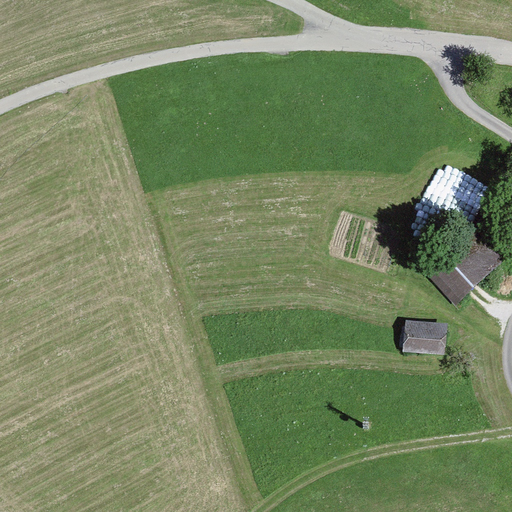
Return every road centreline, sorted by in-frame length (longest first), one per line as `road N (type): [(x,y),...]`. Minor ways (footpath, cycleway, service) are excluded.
road 1 (track): [(0,106),(141,61),(254,44),(361,40),(511,55)]
road 2 (track): [(511,430),(355,457),(259,511)]
road 3 (track): [(435,46),(465,102),(511,137)]
